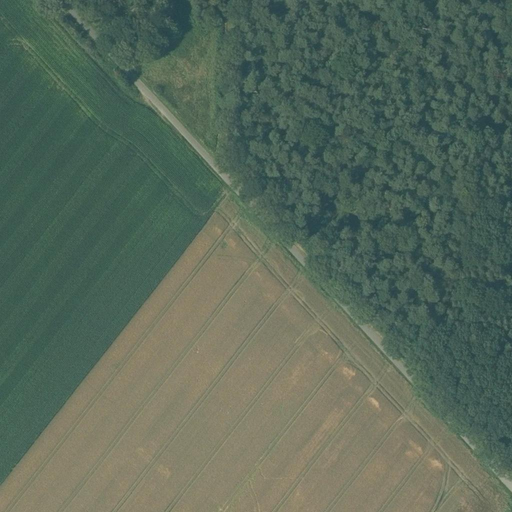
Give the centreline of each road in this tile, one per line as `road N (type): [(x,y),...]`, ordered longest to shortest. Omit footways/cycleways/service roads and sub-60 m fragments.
road 1 (unclassified): [(511,481),(62,0)]
road 2 (track): [(221,175),(229,0)]
